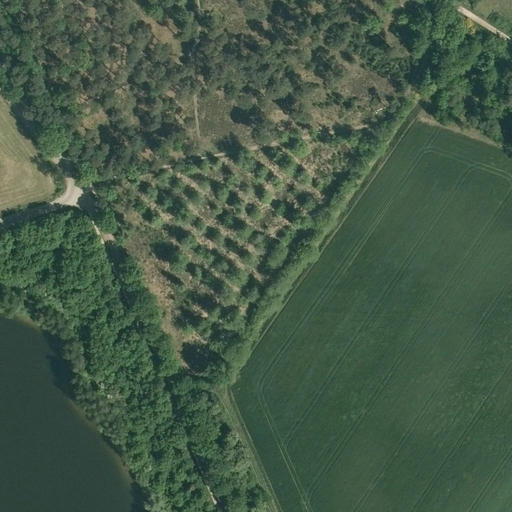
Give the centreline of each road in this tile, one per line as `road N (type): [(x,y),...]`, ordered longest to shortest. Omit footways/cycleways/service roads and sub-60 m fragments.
road 1 (track): [(84,194),(225,511)]
road 2 (unclassified): [(0,223),(84,194),(0,81)]
